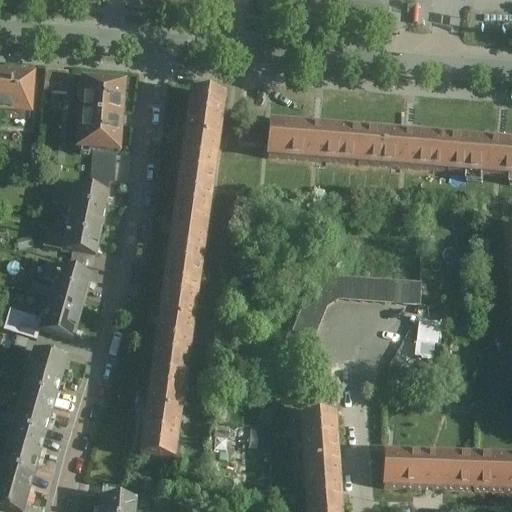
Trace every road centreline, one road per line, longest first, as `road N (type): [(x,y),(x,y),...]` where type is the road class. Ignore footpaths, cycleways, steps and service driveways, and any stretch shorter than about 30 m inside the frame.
road 1 (residential): [(61,511),(129,273),(156,43)]
road 2 (residential): [(156,43),(511,71)]
road 3 (residential): [(349,340),(363,511)]
road 4 (residential): [(0,30),(156,43)]
